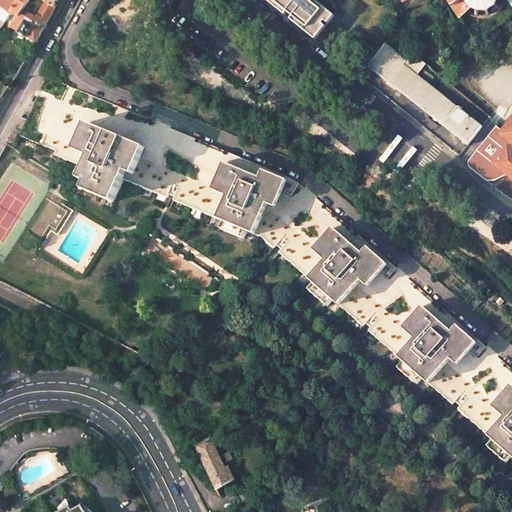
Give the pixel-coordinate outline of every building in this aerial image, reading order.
[(0,0),(0,2),(11,9),(17,0),(0,0)] [(18,15),(10,25),(34,41),(54,6),(46,0),(36,17),(23,8),(18,15)] [(18,15),(23,8),(28,0),(17,0),(11,9),(18,15)] [(266,0),(315,40),(326,27),(325,26),(334,16),(314,0),(266,0)] [(511,0),(447,0),(448,0),(447,1),(448,3),(449,2),(459,17),(471,9),(476,11),(475,14),(477,15),(478,12),(485,12),(487,15),(489,14),(488,12),(494,7),(497,9),(498,6),(496,4),(497,0),(508,0),(511,4),(511,0)] [(392,47),(375,69),(475,149),(491,126),(438,86),(441,81),(430,72),(433,68),(416,55),(410,61),(392,47)] [(477,150),(494,163),(508,145),(511,148),(511,106),(496,126),(493,129),(477,150)] [(378,316),(367,329),(398,355),(403,360),(397,367),(416,383),(422,377),(428,382),(452,403),(463,390),(468,394),(457,407),(487,434),(492,438),(487,445),(506,461),(511,454),(511,455),(511,385),(510,384),(492,404),(504,414),(502,416),(442,365),(450,357),(455,362),(474,341),(456,325),(451,331),(421,305),(403,326),(414,336),(412,338),(353,287),(360,279),(366,283),(384,262),(366,247),(361,252),(331,227),(314,247),(325,257),(322,260),(273,218),(263,212),(267,202),(274,205),(284,179),(262,170),(259,178),(223,162),(212,188),(226,194),(225,196),(138,160),(143,147),(85,123),(74,148),(36,132),(23,127),(20,134),(56,150),(54,154),(69,160),(83,166),(78,177),(86,180),(82,188),(113,200),(122,178),(166,196),(173,180),(179,183),(172,198),(217,217),(223,220),(220,228),(244,237),(247,230),(254,233),(262,236),(273,246),(284,233),(289,238),(278,251),(308,277),(314,282),(309,288),(327,305),(332,299),(339,304),(362,324),(373,312),(378,316)] [(511,148),(508,145),(494,163),(511,177),(511,148)] [(52,198),(29,235),(43,243),(51,231),(57,235),(73,210),(52,198)] [(210,439),(196,445),(217,491),(234,480),(228,468),(225,469),(210,439)]
